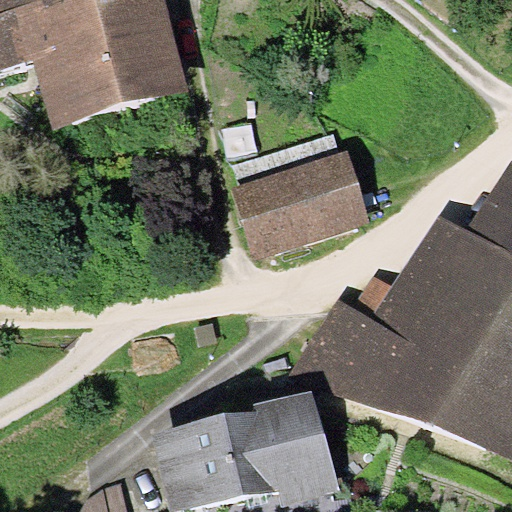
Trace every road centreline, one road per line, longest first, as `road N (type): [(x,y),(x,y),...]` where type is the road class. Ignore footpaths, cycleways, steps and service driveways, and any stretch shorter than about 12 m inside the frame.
road 1 (track): [(511,142),(419,219),(313,282),(124,319),(0,318)]
road 2 (track): [(124,319),(62,377),(0,411)]
